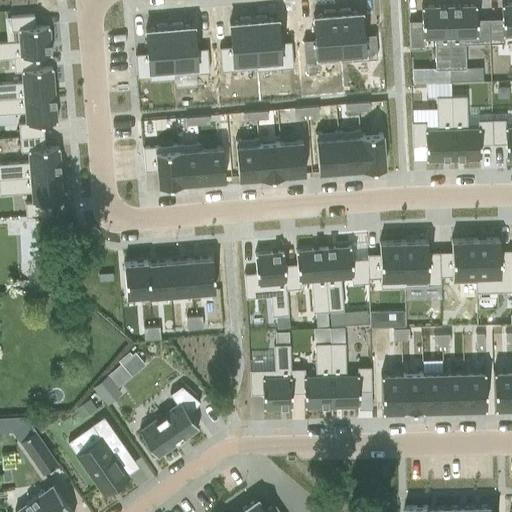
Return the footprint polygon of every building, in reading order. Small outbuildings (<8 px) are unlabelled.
[(502,18),(489,18),(489,42),(503,42),(503,34),(511,33),(511,3),(501,4),(502,18)] [(475,5),(448,6),(450,68),(465,68),(464,43),(489,42),(489,18),(476,19),(475,5)] [(422,20),(409,20),(409,48),(423,48),(423,36),(434,36),(435,69),(450,68),(448,6),(422,6),(422,20)] [(348,9),(336,10),(340,60),(377,57),(375,34),(363,34),(361,11),(348,12),(348,9)] [(315,38),(303,39),(305,71),(319,70),(318,62),(340,60),(336,10),(324,11),(324,14),(313,15),(315,38)] [(18,29),(19,40),(0,41),(0,57),(13,57),(37,55),(51,54),(49,25),(35,26),(34,14),(9,16),(10,30),(18,29)] [(265,16),(253,17),(256,67),(257,69),(293,66),(291,40),(279,41),(277,17),(265,18),(265,16)] [(231,45),(219,46),(220,70),(256,67),(253,17),(240,18),(240,20),(229,21),(231,45)] [(181,23),(169,24),(172,74),(173,73),(208,71),(207,47),(195,48),(193,24),(181,25),(181,23)] [(148,52),(135,53),(137,77),(149,76),(149,79),(174,77),(173,73),(172,74),(169,24),(156,25),(157,27),(145,28),(148,52)] [(14,71),(21,70),(22,81),(0,82),(0,97),(54,94),(52,66),(38,67),(37,55),(13,57),(14,71)] [(0,112),(25,111),(25,122),(18,122),(20,136),(44,135),(43,122),(56,121),(54,94),(0,97),(0,112)] [(412,121),(411,121),(412,145),(425,145),(425,159),(453,158),(451,95),(435,95),(436,108),(412,109),(412,121)] [(466,95),(451,95),(453,158),(480,157),(480,144),(492,143),(491,119),(491,112),(467,113),(466,95)] [(369,101),(357,102),(358,110),(370,109),(369,101)] [(357,102),(345,103),(346,111),(358,110),(357,102)] [(317,105),(306,106),(306,114),(318,113),(317,105)] [(306,106),(294,107),(295,115),(306,114),(306,106)] [(267,110),(255,111),(256,119),(267,118),(267,110)] [(255,111),(243,111),(244,120),(256,119),(255,111)] [(196,115),(185,116),(185,125),(197,124),(196,115)] [(208,115),(196,115),(197,124),(209,123),(208,115)] [(505,119),(491,119),(492,143),(505,143),(505,157),(511,156),(511,125),(505,125),(505,119)] [(360,128),(359,129),(362,168),(385,166),(382,132),(360,134),(360,128)] [(359,129),(337,130),(340,169),(361,168),(362,168),(359,129)] [(337,130),(315,132),(318,171),(340,169),(337,130)] [(0,162),(0,177),(61,173),(58,146),(44,147),(44,135),(20,136),(21,150),(28,150),(29,160),(0,162)] [(257,137),(235,139),(238,178),(260,176),(257,137)] [(258,137),(257,137),(260,176),(282,174),(279,141),(258,142),(258,137)] [(302,138),(279,141),(282,174),(283,174),(305,172),(302,138)] [(199,142),(177,143),(180,183),(182,183),(182,182),(202,181),(199,142)] [(199,142),(202,181),(224,179),(222,145),(199,147),(199,142)] [(177,143),(143,146),(145,170),(156,169),(158,184),(180,183),(177,143)] [(31,191),(32,201),(25,202),(26,216),(50,214),(49,202),(63,200),(61,173),(0,177),(0,193),(31,191)] [(445,245),(445,269),(458,269),(458,270),(482,269),(481,232),(457,233),(457,245),(445,245)] [(481,232),(482,269),(506,269),(506,268),(511,268),(511,243),(506,244),(506,232),(481,232)] [(409,271),(408,233),(384,234),(384,246),(372,246),(372,270),(385,270),(385,271),(409,271)] [(445,269),(445,245),(433,245),(433,233),(408,233),(409,271),(433,270),(433,269),(445,269)] [(327,240),(332,303),(347,302),(345,269),(357,268),(357,276),(370,275),(369,251),(356,252),(355,238),(327,240)] [(301,255),(288,257),(289,281),(303,280),(302,272),(314,272),(317,304),(332,303),(327,240),(300,241),(301,255)] [(291,306),(289,281),(288,257),(287,242),(258,244),(259,258),(246,259),(248,284),(261,283),(261,275),(273,274),(275,307),(291,306)] [(215,247),(192,249),(194,283),(217,281),(215,247)] [(192,249),(170,251),(172,284),(194,283),(192,249)] [(148,251),(125,252),(128,286),(150,285),(150,286),(151,286),(148,251)] [(151,286),(172,284),(170,251),(149,252),(149,251),(148,251),(151,286)] [(34,289),(65,287),(64,283),(43,265),(32,266),(34,289)] [(112,272),(98,273),(99,280),(113,280),(112,272)] [(328,325),(327,310),(315,311),(316,325),(328,325)] [(330,325),(344,324),(343,311),(329,312),(330,325)] [(371,325),(384,325),(383,317),(377,311),(370,312),(371,325)] [(288,313),(275,314),(276,327),(289,326),(288,313)] [(197,327),(196,314),(189,315),(189,327),(197,327)] [(196,314),(197,327),(205,326),(204,314),(196,314)] [(154,330),(153,317),(145,318),(146,330),(154,330)] [(153,317),(154,330),(162,330),(161,317),(153,317)] [(329,342),(345,342),(344,326),(329,327),(329,342)] [(314,342),(329,342),(329,327),(314,328),(314,342)] [(275,332),(276,342),(287,342),(287,331),(275,332)] [(289,368),(290,392),(302,392),(302,406),(330,406),(329,342),(314,342),(314,375),(302,375),(302,368),(289,368)] [(370,391),(370,381),(370,367),(357,367),(357,374),(345,375),(345,342),(329,342),(330,406),(358,405),(358,391),(370,391)] [(290,392),(289,368),(289,343),(272,343),(272,357),(248,358),(248,393),(261,393),(261,407),(290,406),(289,392),(290,392)] [(118,359),(121,363),(126,369),(140,358),(134,351),(131,353),(129,350),(118,359)] [(498,403),(511,402),(511,364),(498,365),(498,403)] [(491,403),(490,365),(468,366),(469,404),(491,403)] [(406,367),(407,405),(427,404),(427,366),(406,367)] [(427,366),(427,404),(448,404),(447,366),(427,366)] [(469,404),(468,366),(447,366),(448,404),(469,404)] [(407,405),(406,367),(384,367),(385,405),(407,405)] [(107,375),(92,387),(106,405),(121,392),(117,387),(107,375)] [(139,430),(157,456),(198,426),(185,408),(188,404),(191,406),(196,400),(199,402),(200,401),(181,385),(170,393),(177,404),(139,430)] [(76,408),(83,419),(97,409),(89,399),(76,408)] [(75,454),(103,493),(129,475),(116,457),(127,449),(103,416),(91,424),(92,425),(68,441),(76,454),(75,454)] [(21,440),(43,473),(58,463),(35,430),(21,440)] [(14,510),(15,511),(72,511),(52,484),(51,484),(51,485),(16,510),(16,509),(14,510)] [(238,511),(239,511),(280,511),(274,504),(265,510),(257,498),(238,511)] [(430,511),(430,502),(407,502),(407,511),(430,511)] [(452,511),(452,503),(431,503),(431,502),(430,502),(430,511),(452,511)] [(452,503),(452,511),(473,511),(474,502),(452,503)] [(474,502),(473,511),(496,511),(497,502),(474,502)]
